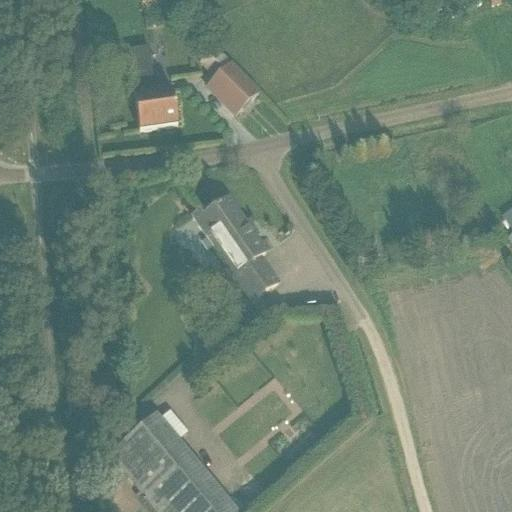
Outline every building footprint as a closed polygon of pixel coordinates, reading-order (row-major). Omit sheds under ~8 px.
[(450,21),(480,8),(476,0),(468,0),(445,11),(450,21)] [(154,97),(147,49),(127,52),(139,134),(177,129),(172,94),(154,97)] [(230,67),(214,51),(199,66),(215,82),(230,67)] [(258,95),(230,67),(215,82),(206,90),(234,118),(258,95)] [(191,219),(205,239),(251,304),(277,286),(258,260),(265,255),(254,240),(252,241),(243,228),(245,227),(228,202),(219,209),(218,208),(214,210),(215,211),(210,214),(206,208),(191,219)] [(511,234),(511,236),(508,241),(511,245),(511,212),(502,220),(511,234)] [(234,511),(156,417),(108,457),(152,511),(234,511)]
